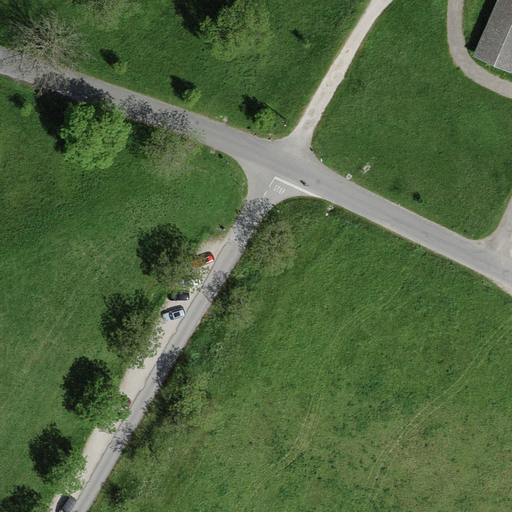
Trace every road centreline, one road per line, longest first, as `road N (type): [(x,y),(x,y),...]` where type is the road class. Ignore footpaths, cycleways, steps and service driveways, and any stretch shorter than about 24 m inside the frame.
road 1 (track): [(283,163),(80,511)]
road 2 (unclassified): [(283,163),(511,275)]
road 3 (track): [(382,0),(283,163)]
road 4 (track): [(511,88),(462,63),(459,0)]
